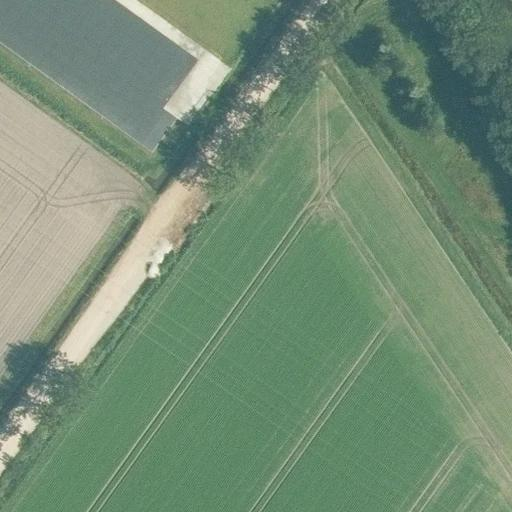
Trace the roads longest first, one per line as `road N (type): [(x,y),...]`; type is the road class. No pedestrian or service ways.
road 1 (unclassified): [(0,450),(320,0)]
road 2 (unclassified): [(511,117),(434,0)]
